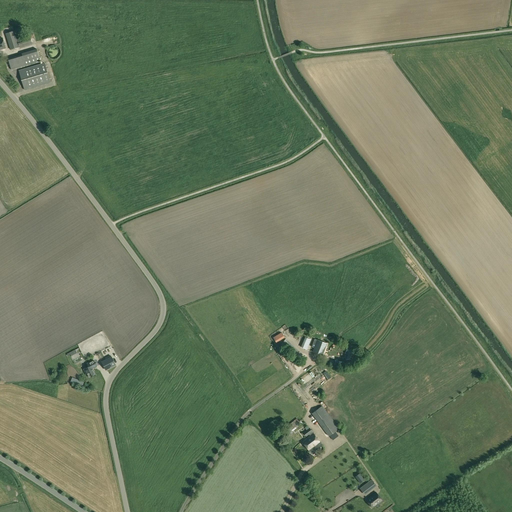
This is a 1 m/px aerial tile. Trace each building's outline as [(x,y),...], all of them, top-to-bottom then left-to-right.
[(6,33),(11,49),(19,47),(14,31),(6,33)] [(20,48),(32,44),(29,35),(17,39),(20,48)] [(47,52),(47,53),(47,54),(47,55),(48,55),(48,56),(49,57),(50,57),(50,58),(51,58),(52,59),(53,59),(54,59),(55,59),(56,59),(56,58),(57,58),(58,58),(58,57),(59,57),(59,56),(60,56),(60,55),(60,54),(60,53),(61,53),(61,52),(61,51),(60,50),(60,49),(60,48),(59,48),(59,47),(58,47),(58,46),(57,46),(56,46),(56,45),(55,45),(54,45),(53,45),(52,45),(51,45),(51,46),(50,46),(49,47),(48,48),(48,49),(47,49),(47,50),(47,51),(47,52)] [(8,58),(11,70),(40,61),(37,49),(22,53),(22,54),(8,58)] [(19,70),(24,90),(50,82),(45,63),(19,70)] [(282,333),(273,338),(276,343),(285,337),(282,333)] [(305,338),(301,347),(307,349),(311,340),(305,338)] [(284,344),(282,346),(293,356),(298,351),(286,339),(283,342),(284,344)] [(315,339),(311,347),(314,348),(313,351),(323,355),(327,343),(315,339)] [(112,357),(102,362),(106,370),(116,365),(112,357)] [(88,366),(84,369),(86,374),(88,374),(89,377),(95,374),(92,369),(96,366),(93,360),(87,363),(88,366)] [(309,378),(320,372),(316,365),(304,372),(306,375),(307,374),(309,378)] [(316,381),(318,383),(325,377),(323,374),(316,381)] [(300,387),(293,392),(301,402),(307,397),(309,399),(315,395),(311,390),(310,391),(306,387),(302,390),(300,387)] [(322,406),(311,414),(328,437),(339,429),(322,406)] [(304,432),(303,433),(306,436),(309,434),(310,435),(313,433),(309,428),(306,430),(304,432)] [(310,435),(302,442),(309,451),(311,454),(313,455),(315,453),(315,451),(322,445),(313,433),(310,435)] [(353,441),(330,452),(335,461),(338,459),(342,468),(357,460),(352,450),(356,448),(353,441)] [(329,467),(330,468),(333,466),(327,455),(315,463),(320,472),(329,467)] [(324,482),(334,474),(329,467),(320,475),(312,466),(308,470),(316,480),(320,477),(324,482)] [(359,473),(355,477),(360,483),(364,480),(359,473)] [(372,480),(364,485),(368,490),(373,487),(370,484),(373,481),(372,480)] [(376,492),(366,500),(372,508),(378,503),(378,504),(382,501),(376,492)]
